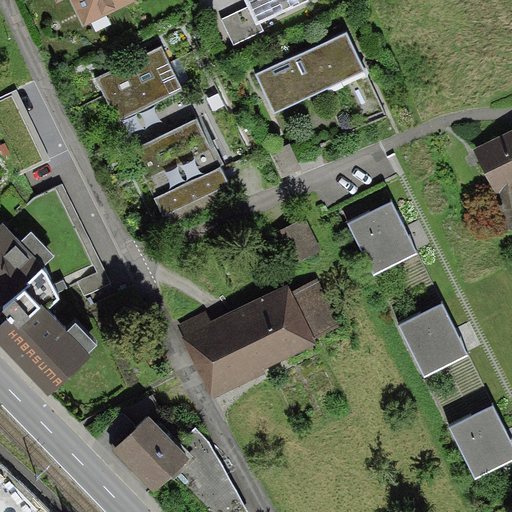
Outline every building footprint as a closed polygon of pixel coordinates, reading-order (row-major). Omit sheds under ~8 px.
[(56,0),(57,0),(73,0),(85,23),(131,0),(56,0)] [(298,0),(247,0),(249,4),(222,16),(234,42),(264,29),(259,18),(298,0)] [(511,59),(511,8),(431,43),(449,86),(511,59)] [(346,28),(256,70),(275,111),(343,79),(346,86),(368,76),(346,28)] [(162,42),(96,75),(117,117),(183,84),(162,42)] [(197,112),(183,84),(117,117),(131,145),(197,112)] [(45,157),(12,92),(0,98),(0,134),(18,170),(45,157)] [(197,112),(131,145),(145,175),(212,141),(197,112)] [(511,125),(475,143),(498,190),(501,201),(494,202),(500,229),(511,227),(511,125)] [(302,166),(290,140),(269,149),(282,175),(302,166)] [(221,158),(212,141),(145,175),(154,192),(221,158)] [(221,158),(154,192),(164,212),(231,177),(221,158)] [(35,196),(10,220),(22,233),(32,223),(56,248),(46,257),(57,279),(94,263),(57,185),(35,196)] [(393,194),(347,216),(373,268),(418,246),(393,194)] [(50,296),(61,286),(57,279),(46,257),(56,248),(32,223),(22,233),(10,220),(4,214),(0,217),(0,299),(6,305),(0,311),(0,336),(48,385),(94,340),(90,336),(69,315),(50,296)] [(293,262),(323,247),(306,215),(277,230),(293,262)] [(265,364),(319,338),(317,334),(342,321),(319,275),(293,288),(287,277),(233,304),(235,308),(197,327),(191,316),(176,324),(212,397),(268,369),(265,364)] [(444,297),(399,319),(425,371),(469,349),(444,297)] [(76,308),(69,315),(90,336),(98,330),(76,308)] [(100,431),(154,486),(162,478),(191,449),(181,439),(152,410),(160,404),(153,391),(123,409),(100,431)] [(511,434),(494,399),(449,422),(475,473),(511,454),(511,434)] [(250,511),(251,511),(211,438),(196,424),(181,439),(191,449),(162,478),(193,511),(250,511)]
